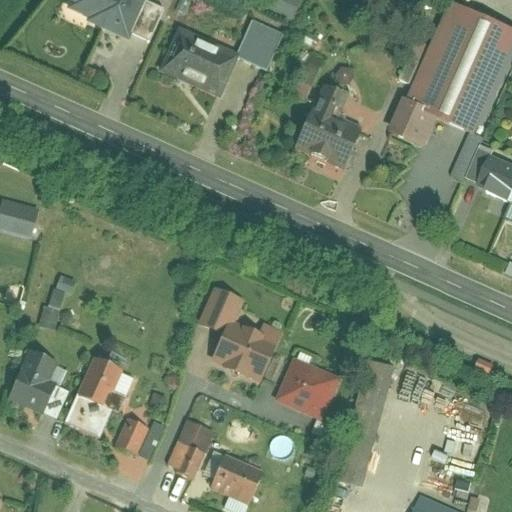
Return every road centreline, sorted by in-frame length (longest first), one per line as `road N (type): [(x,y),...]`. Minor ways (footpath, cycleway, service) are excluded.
road 1 (tertiary): [(511,315),(0,86)]
road 2 (residential): [(0,443),(152,511)]
